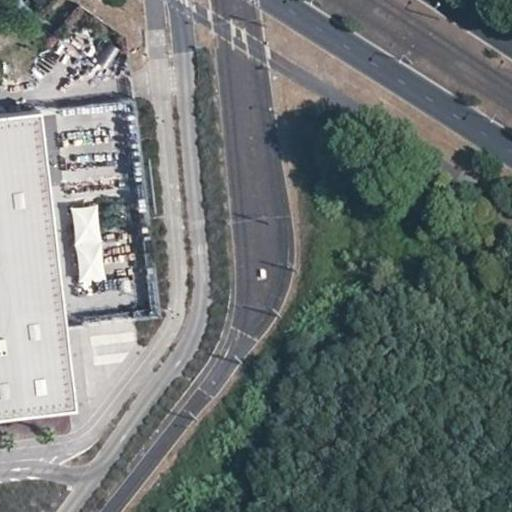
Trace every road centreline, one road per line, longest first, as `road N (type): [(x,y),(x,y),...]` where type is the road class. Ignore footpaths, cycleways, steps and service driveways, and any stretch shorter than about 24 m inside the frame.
road 1 (unclassified): [(176,0),(203,275),(198,317),(186,347),(69,511)]
road 2 (primary): [(279,0),(511,152)]
